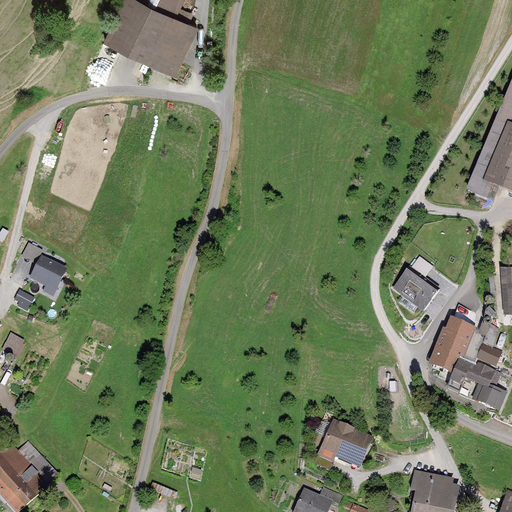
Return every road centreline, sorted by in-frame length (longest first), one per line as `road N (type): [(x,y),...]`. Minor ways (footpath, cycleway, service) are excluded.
road 1 (unclassified): [(132,511),(180,298),(218,185),(239,0)]
road 2 (residential): [(511,440),(459,419),(408,359),(442,457),(465,486),(464,511)]
road 3 (track): [(0,152),(28,122),(79,96),(119,89),(228,102)]
road 4 (track): [(511,40),(411,205)]
road 5 (track): [(411,205),(377,259),(382,317),(408,359)]
